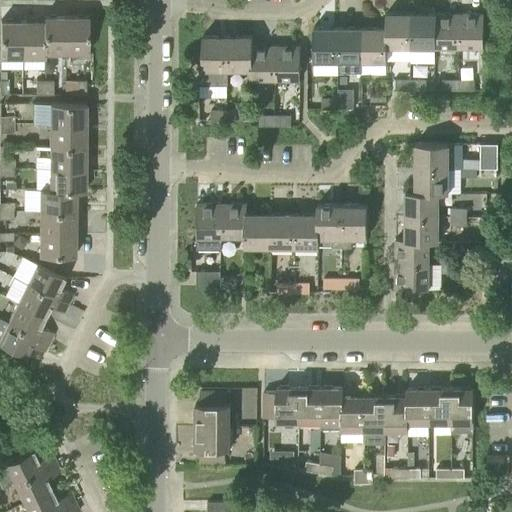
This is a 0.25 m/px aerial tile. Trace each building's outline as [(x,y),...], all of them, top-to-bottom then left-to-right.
[(386,27),(386,45),(387,45),(411,45),(411,12),(386,12),(386,27)] [(411,12),(411,45),(435,46),(435,13),(411,12)] [(458,46),(459,13),(435,13),(435,46),(458,46)] [(484,13),(459,13),(458,46),(484,46),(484,13)] [(66,51),(66,16),(44,15),(44,20),(44,51),(45,51),(66,51)] [(89,16),(66,16),(66,51),(88,52),(89,16)] [(22,56),(22,20),(1,20),(1,56),(22,56)] [(44,20),(22,20),(22,56),(45,56),(45,51),(44,51),(44,20)] [(338,59),(339,26),(314,26),(313,59),(338,59)] [(339,26),(338,59),(338,70),(362,70),(362,59),(362,26),(339,26)] [(362,26),(362,59),(387,60),(387,45),(386,45),(386,27),(362,26)] [(227,83),(227,68),(228,35),(203,35),(203,67),(200,67),(200,83),(227,83)] [(253,35),(228,35),(227,68),(250,68),(253,68),(253,45),(253,35)] [(275,78),(275,45),(253,45),(253,68),(250,68),(250,78),(275,78)] [(275,45),(275,78),(300,78),(300,45),(275,45)] [(410,89),(410,79),(394,78),(394,88),(410,89)] [(0,79),(0,94),(9,94),(9,79),(0,79)] [(45,94),(45,79),(36,79),(36,94),(45,94)] [(45,79),(45,94),(53,94),(53,79),(45,79)] [(86,79),(77,79),(77,94),(86,94),(86,79)] [(410,79),(410,89),(426,89),(426,79),(410,79)] [(458,89),(458,79),(442,79),(442,89),(458,89)] [(458,79),(458,89),(474,89),(474,79),(458,79)] [(371,99),(387,99),(387,90),(371,89),(371,99)] [(338,107),(338,97),(322,97),(322,107),(338,107)] [(338,97),(338,107),(354,108),(354,98),(338,97)] [(50,102),(50,124),(89,124),(89,117),(86,117),(86,102),(50,102)] [(227,119),(227,109),(211,109),(211,119),(227,119)] [(227,109),(227,119),(243,119),(243,109),(227,109)] [(0,115),(0,123),(14,123),(14,114),(0,115)] [(275,125),(275,115),(259,115),(259,125),(275,125)] [(275,115),(275,125),(291,125),(291,115),(275,115)] [(14,123),(0,123),(0,132),(14,131),(14,123)] [(89,124),(50,124),(50,146),(86,146),(86,132),(89,132),(89,124)] [(416,167),(449,167),(449,142),(416,142),(416,167)] [(498,166),(498,143),(482,143),(482,166),(498,166)] [(86,146),(50,146),(50,167),(89,168),(89,160),(86,160),(86,146)] [(461,167),(477,167),(477,159),(461,158),(461,167)] [(50,167),(50,188),(50,189),(79,190),(85,190),(85,175),(89,175),(89,168),(50,167)] [(448,192),(449,167),(416,167),(415,190),(416,191),(439,191),(439,192),(448,192)] [(477,167),(461,167),(461,176),(477,176),(477,167)] [(40,210),(76,211),(76,196),(79,196),(79,190),(50,189),(50,188),(40,188),(40,210)] [(439,216),(439,192),(439,191),(416,191),(415,190),(406,190),(406,215),(439,216)] [(0,202),(0,210),(15,210),(15,201),(0,202)] [(222,247),(222,235),(222,202),(197,202),(197,246),(222,247)] [(247,203),(222,202),(222,235),(245,236),(247,236),(248,212),(247,212),(247,203)] [(342,246),(343,203),(317,203),(317,213),(317,236),(319,236),(332,236),(332,246),(342,246)] [(343,203),(342,246),(352,246),(352,236),(367,236),(367,203),(343,203)] [(451,216),(467,216),(467,207),(451,207),(451,216)] [(15,210),(0,210),(0,218),(15,218),(15,210)] [(39,232),(79,232),(79,225),(75,225),(76,211),(40,210),(39,232)] [(270,212),(248,212),(247,236),(245,236),(245,245),(270,245),(270,212)] [(270,212),(270,245),(294,246),(294,213),(270,212)] [(294,213),(294,246),(319,246),(319,236),(317,236),(317,213),(294,213)] [(439,216),(406,215),(405,238),(429,238),(429,240),(438,240),(439,216)] [(467,224),(467,216),(451,216),(451,224),(467,224)] [(79,240),(79,232),(39,232),(39,254),(75,255),(75,240),(79,240)] [(429,263),(429,240),(429,238),(405,238),(396,238),(396,263),(429,263)] [(441,264),(457,264),(457,255),(441,255),(441,264)] [(37,262),(27,282),(69,303),(73,294),(59,287),(65,276),(37,262)] [(429,263),(396,263),(395,287),(429,288),(429,263)] [(457,272),(457,264),(441,264),(441,272),(457,272)] [(221,286),(221,276),(221,270),(197,270),(197,286),(221,286)] [(221,276),(221,286),(237,286),(237,276),(221,276)] [(262,277),(245,276),(245,286),(262,287),(262,277)] [(342,287),(342,277),(324,277),(324,287),(342,287)] [(342,277),(342,287),(360,287),(360,277),(342,277)] [(69,303),(27,282),(17,302),(45,315),(50,305),(64,312),(69,303)] [(293,292),(293,282),(278,282),(278,292),(293,292)] [(310,282),(293,282),(293,292),(310,292),(310,282)] [(45,315),(17,302),(8,321),(49,342),(54,333),(40,326),(45,315)] [(49,342),(8,321),(0,336),(0,342),(26,355),(31,344),(45,351),(49,342)] [(277,419),(299,420),(299,386),(277,385),(277,390),(264,390),(264,415),(277,416),(277,419)] [(321,420),(321,386),(299,386),(299,420),(321,420)] [(321,386),(321,420),(321,428),(341,428),(341,420),(343,420),(343,394),(344,386),(321,386)] [(429,421),(429,387),(407,386),(407,394),(407,421),(408,421),(429,421)] [(451,421),(451,387),(429,387),(429,421),(451,421)] [(451,387),(451,421),(473,421),(473,387),(451,387)] [(196,425),(230,425),(230,403),(226,403),(226,390),(200,390),(200,402),(196,402),(196,425)] [(364,428),(365,394),(343,394),(343,420),(341,420),(341,428),(364,428)] [(385,428),(386,394),(365,394),(364,428),(385,428)] [(408,429),(408,421),(407,421),(407,394),(386,394),(385,428),(408,429)] [(229,447),(230,425),(196,425),(195,447),(200,447),(200,460),(225,460),(225,447),(229,447)] [(394,456),(394,444),(386,444),(386,456),(394,456)] [(5,462),(15,482),(57,462),(52,452),(38,459),(33,448),(5,462)] [(243,449),(243,460),(255,460),(255,449),(243,449)] [(294,449),(282,449),(282,461),(294,461),(294,449)] [(319,472),(320,462),(307,460),(305,469),(319,472)] [(57,462),(15,482),(24,502),(52,488),(47,478),(61,471),(57,462)] [(320,462),(319,472),(332,474),(334,465),(320,462)] [(407,476),(407,467),(393,467),(393,476),(407,476)] [(407,467),(407,476),(421,476),(421,467),(407,467)] [(450,476),(450,467),(436,467),(436,476),(450,476)] [(450,467),(450,476),(464,477),(465,467),(450,467)] [(364,482),(364,468),(355,468),(355,482),(364,482)] [(364,468),(364,482),(373,482),(373,468),(364,468)] [(28,511),(52,511),(75,501),(71,491),(57,498),(52,488),(24,502),(28,511)] [(207,500),(207,511),(232,511),(233,500),(207,500)] [(249,511),(249,500),(236,500),(236,511),(249,511)] [(75,511),(80,510),(75,501),(52,511),(75,511)]
